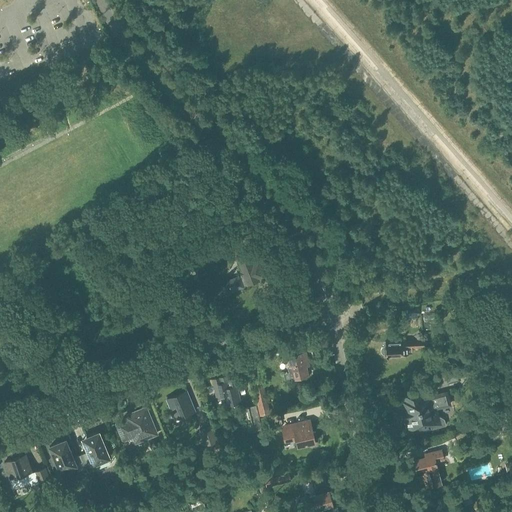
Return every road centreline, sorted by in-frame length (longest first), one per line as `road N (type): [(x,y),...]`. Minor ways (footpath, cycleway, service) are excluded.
road 1 (residential): [(375,511),(334,304),(0,432)]
road 2 (track): [(310,0),(511,233)]
